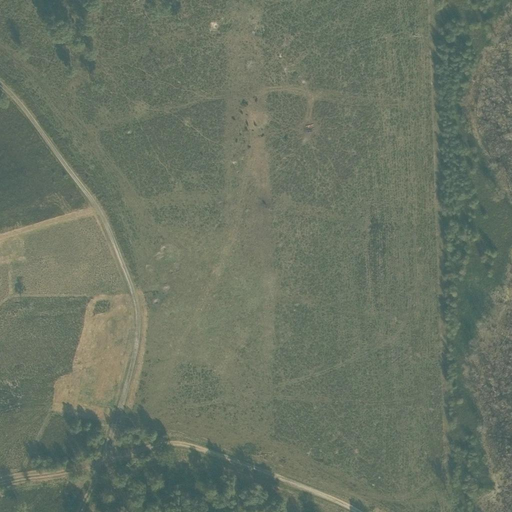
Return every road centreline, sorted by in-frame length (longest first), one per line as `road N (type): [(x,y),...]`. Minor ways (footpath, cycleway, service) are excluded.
road 1 (track): [(0,83),(103,219),(137,301),(138,340),(103,466)]
road 2 (track): [(349,511),(180,448),(103,466)]
